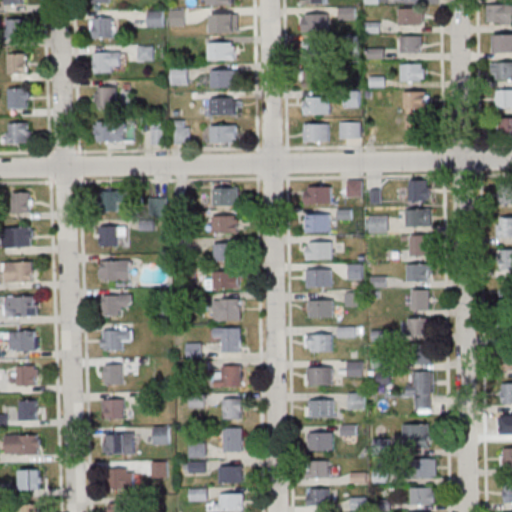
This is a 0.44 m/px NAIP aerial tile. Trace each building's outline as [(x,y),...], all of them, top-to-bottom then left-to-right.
[(511,4),(488,5),(488,23),(511,23),(511,4)] [(187,25),(187,8),(171,8),(171,25),(187,25)] [(424,25),(424,8),(399,8),(399,25),(424,25)] [(149,26),(164,26),(164,10),(149,10),(149,26)] [(330,12),(303,12),(303,30),(330,30),(330,12)] [(237,13),(211,13),(211,31),(237,31),(237,13)] [(94,17),(94,37),(114,37),(114,17),(94,17)] [(28,38),(28,18),(10,18),(10,38),(28,38)] [(511,35),(495,35),(495,53),(511,52),(511,35)] [(424,36),(402,36),(402,52),(424,52),(424,36)] [(304,41),(304,59),(328,59),(328,41),(304,41)] [(237,42),(209,42),(209,59),(237,59),(237,42)] [(155,45),(139,45),(139,61),(155,61),(155,45)] [(122,51),(95,51),(95,71),(122,71),(122,51)] [(28,53),(9,53),(9,72),(28,72),(28,53)] [(492,80),(511,79),(511,62),(492,62),(492,80)] [(402,81),(427,81),(427,63),(402,63),(402,81)] [(190,66),(172,66),(172,85),(190,85),(190,66)] [(212,87),(240,87),(240,69),(212,69),(212,87)] [(328,87),(327,70),(304,70),(304,87),(328,87)] [(118,107),(118,86),(97,86),(97,107),(118,107)] [(31,87),(9,87),(9,108),(31,108),(31,87)] [(511,106),(511,88),(499,89),(499,106),(511,106)] [(429,111),(429,90),(405,90),(405,131),(424,131),(424,111),(429,111)] [(331,113),(331,96),(305,96),(305,113),(331,113)] [(211,114),(233,114),(233,97),(211,97),(211,114)] [(511,116),(501,117),(501,134),(511,133),(511,116)] [(127,120),(95,120),(95,141),(127,141),(127,120)] [(165,143),(165,120),(152,120),(152,143),(165,143)] [(9,142),(32,142),(32,121),(9,121),(9,142)] [(341,138),(362,138),(362,121),(341,121),(341,138)] [(330,141),(330,122),(305,122),(305,141),(330,141)] [(237,141),(237,125),(211,125),(211,141),(237,141)] [(363,178),(348,178),(348,196),(363,196),(363,178)] [(431,200),(431,180),(410,180),(410,200),(431,200)] [(511,202),(511,182),(500,183),(500,203),(511,202)] [(333,185),(304,185),(304,203),(333,203),(333,185)] [(240,187),(214,187),(214,205),(240,205),(240,187)] [(103,189),(103,210),(127,210),(127,189),(103,189)] [(15,212),(34,212),(34,192),(15,192),(15,212)] [(433,208),(407,208),(407,226),(432,226),(433,208)] [(332,213),(306,213),(306,231),(332,231),(332,213)] [(369,231),(390,231),(390,215),(369,215),(369,231)] [(239,234),(239,216),(213,216),(213,234),(239,234)] [(511,216),(497,216),(497,237),(511,237),(511,216)] [(100,225),(100,245),(119,245),(119,235),(128,235),(128,225),(100,225)] [(35,227),(4,227),(4,247),(35,247),(35,227)] [(432,256),(432,234),(412,234),(412,256),(432,256)] [(307,259),(333,259),(333,241),(307,241),(307,259)] [(215,244),(215,262),(237,262),(237,244),(215,244)] [(511,269),(511,248),(500,248),(500,269),(511,269)] [(104,261),(122,261),(122,282),(104,282),(104,261)] [(5,263),(5,283),(34,283),(34,263),(5,263)] [(364,279),(364,264),(349,264),(349,279),(364,279)] [(434,264),(408,264),(408,282),(434,282),(434,264)] [(307,287),(333,287),(333,268),(307,268),(307,287)] [(240,289),(240,272),(211,272),(211,289),(240,289)] [(511,282),(501,283),(501,308),(511,308),(511,282)] [(431,290),(413,290),(413,310),(431,310),(431,290)] [(363,292),(347,292),(347,306),(363,306),(363,292)] [(104,294),(122,294),(122,314),(104,315),(104,294)] [(4,296),(4,316),(39,316),(39,296),(4,296)] [(215,319),(242,319),(242,298),(215,298),(215,319)] [(335,299),(306,299),(306,317),(335,317),(335,299)] [(410,335),(431,335),(431,317),(410,317),(410,335)] [(223,327),(223,351),(242,351),(242,327),(223,327)] [(105,328),(123,328),(123,349),(106,349),(105,328)] [(39,330),(11,330),(11,350),(39,350),(39,330)] [(306,351),(333,351),(333,333),(306,333),(306,351)] [(201,343),(188,343),(188,356),(201,356),(201,343)] [(413,343),(413,363),(432,363),(432,343),(413,343)] [(511,371),(511,352),(503,353),(503,371),(511,371)] [(349,375),(364,375),(364,360),(349,360),(349,375)] [(107,363),(124,363),(125,384),(107,384),(107,363)] [(18,384),(40,384),(40,365),(18,365),(18,384)] [(225,366),(242,365),(243,386),(225,386),(225,366)] [(335,366),(309,366),(309,384),(335,384),(335,366)] [(408,381),(408,397),(419,397),(419,412),(433,412),(433,371),(414,371),(414,381),(408,381)] [(511,382),(503,383),(503,403),(511,402),(511,382)] [(108,399),(126,398),(126,419),(108,419),(108,399)] [(224,398),(224,419),(243,419),(243,398),(224,398)] [(336,417),(336,398),(308,398),(308,417),(336,417)] [(21,420),(39,420),(39,399),(21,399),(21,420)] [(511,416),(503,416),(503,433),(511,433),(511,416)] [(410,423),(410,445),(434,445),(434,423),(410,423)] [(155,426),(155,444),(171,444),(171,426),(155,426)] [(244,427),(225,427),(225,452),(244,452),(244,427)] [(336,449),(336,432),(310,432),(310,449),(336,449)] [(108,434),(126,433),(126,454),(109,454),(108,434)] [(7,434),(7,454),(42,454),(42,434),(7,434)] [(207,442),(190,442),(190,457),(207,457),(207,442)] [(511,446),(502,447),(502,467),(511,467),(511,446)] [(438,458),(418,458),(418,477),(438,477),(438,458)] [(331,478),(331,460),(314,460),(314,478),(331,478)] [(154,477),(169,477),(169,462),(154,462),(154,477)] [(247,483),(247,466),(221,466),(221,483),(247,483)] [(111,468),(128,468),(129,488),(111,489),(111,468)] [(42,469),(23,469),(23,489),(42,489),(42,469)] [(412,504),(437,504),(437,486),(412,486),(412,504)] [(331,487),(308,487),(308,505),(331,505),(331,487)] [(209,488),(190,488),(190,499),(209,499),(209,488)] [(245,510),(245,493),(221,493),(221,502),(214,502),(214,510),(245,510)] [(110,511),(110,503),(128,502),(128,511),(110,511)] [(23,503),(23,511),(41,511),(42,503),(23,503)]
